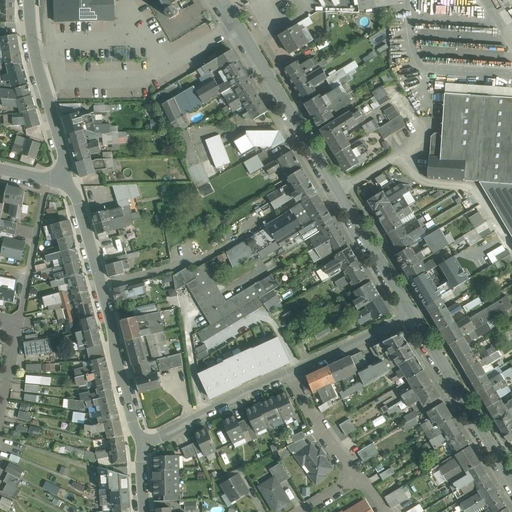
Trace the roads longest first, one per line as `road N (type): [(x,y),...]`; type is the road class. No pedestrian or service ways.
road 1 (residential): [(217,0),(411,318)]
road 2 (residential): [(411,318),(511,487)]
road 3 (residential): [(29,0),(33,53),(67,176)]
road 4 (residential): [(294,372),(322,431),(390,511)]
road 5 (residential): [(143,444),(294,372)]
road 6 (residential): [(252,229),(207,257),(100,286)]
road 7 (residential): [(100,286),(143,444)]
road 8 (residential): [(294,372),(411,318)]
